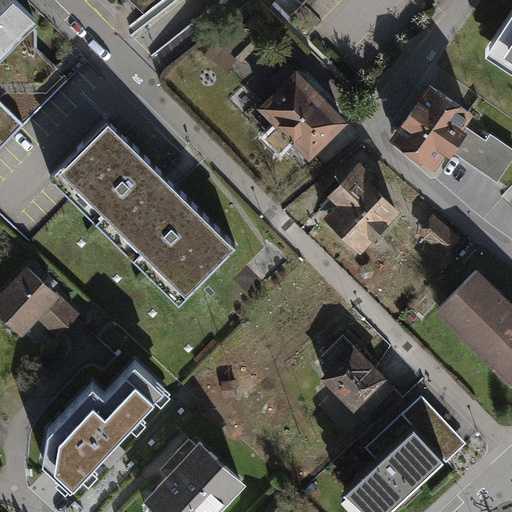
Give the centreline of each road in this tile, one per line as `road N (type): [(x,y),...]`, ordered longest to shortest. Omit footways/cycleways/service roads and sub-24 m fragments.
road 1 (residential): [(511,253),(418,182),(381,148),(377,133),(467,0)]
road 2 (residential): [(193,132),(65,0)]
